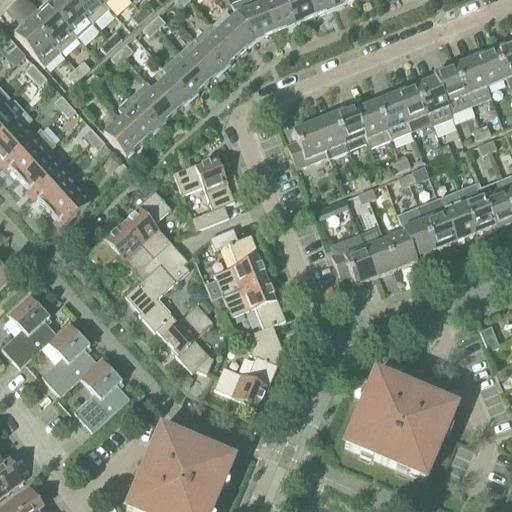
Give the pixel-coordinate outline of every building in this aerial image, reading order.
[(67,0),(55,0),(47,9),(77,42),(93,28),(67,0)] [(96,0),(67,0),(93,28),(109,14),(96,0)] [(96,0),(109,14),(115,20),(131,6),(125,0),(96,0)] [(188,5),(184,0),(179,0),(175,4),(181,11),(188,5)] [(236,17),(254,45),(274,37),(262,7),(259,0),(252,0),(231,9),(236,17)] [(283,0),(278,0),(262,7),(274,37),(295,29),(283,0)] [(283,0),(295,29),(315,21),(306,0),(283,0)] [(306,0),(315,21),(335,13),(329,0),(306,0)] [(329,0),(335,13),(355,5),(352,0),(329,0)] [(147,7),(139,15),(146,23),(155,15),(147,7)] [(47,9),(31,23),(61,57),(77,42),(47,9)] [(138,30),(146,23),(139,15),(131,23),(138,30)] [(236,17),(216,35),(238,60),(254,45),(236,17)] [(157,20),(150,27),(156,34),(164,27),(157,20)] [(31,23),(14,38),(44,72),(61,57),(31,23)] [(156,34),(150,27),(142,34),(149,41),(156,34)] [(210,29),(194,44),(222,74),(238,60),(216,35),(210,29)] [(0,50),(1,52),(10,44),(0,32),(0,50)] [(116,36),(107,44),(115,52),(123,45),(116,36)] [(17,51),(10,44),(1,52),(8,59),(17,51)] [(106,59),(115,52),(107,44),(99,51),(106,59)] [(194,44),(178,58),(206,89),(222,74),(194,44)] [(511,45),(493,53),(505,83),(511,97),(511,96),(511,45)] [(126,49),(118,56),(123,62),(131,55),(126,49)] [(24,59),(17,51),(8,59),(16,67),(24,59)] [(486,91),(505,83),(493,53),(474,61),(486,91)] [(123,62),(118,56),(110,63),(115,68),(123,62)] [(190,103),(206,89),(178,58),(162,72),(168,79),(190,103)] [(491,105),(486,91),(474,61),(454,69),(472,113),(491,105)] [(84,66),(75,73),(83,81),(91,74),(84,66)] [(26,75),(33,82),(41,75),(34,67),(26,75)] [(452,121),(472,113),(454,69),(433,78),(434,82),(435,81),(446,107),(448,111),(452,121)] [(75,89),(83,81),(75,73),(67,81),(75,89)] [(33,82),(40,90),(48,83),(41,75),(33,82)] [(94,78),(86,85),(92,91),(100,84),(94,78)] [(168,79),(152,94),(174,118),(190,103),(168,79)] [(435,81),(434,82),(415,89),(427,119),(433,132),(453,123),(452,121),(448,111),(446,107),(435,81)] [(92,91),(86,85),(79,91),(85,98),(92,91)] [(130,101),(136,108),(158,133),(174,118),(152,94),(146,87),(130,101)] [(427,119),(415,89),(395,98),(407,127),(427,119)] [(0,111),(10,103),(0,91),(0,111)] [(411,138),(407,127),(395,98),(375,106),(391,146),(411,138)] [(55,106),(62,114),(70,107),(63,99),(55,106)] [(114,115),(120,122),(142,147),(158,133),(136,108),(130,101),(114,115)] [(0,111),(0,140),(26,117),(15,105),(12,105),(10,103),(0,111)] [(370,154),(391,146),(375,106),(355,114),(365,140),(368,149),(370,154)] [(62,114),(68,122),(77,114),(70,107),(62,114)] [(365,140),(355,114),(354,110),(333,118),(349,157),(368,149),(365,140)] [(26,117),(0,140),(0,162),(4,167),(31,141),(23,132),(32,124),(26,117)] [(329,164),(349,157),(333,118),(313,127),(325,156),(326,156),(328,160),(329,164)] [(125,162),(142,147),(120,122),(103,137),(125,162)] [(295,173),(328,160),(326,156),(325,156),(313,127),(292,135),(297,146),(286,150),(295,173)] [(488,129),(479,132),(483,142),(492,139),(488,129)] [(85,138),(91,146),(100,139),(93,131),(85,138)] [(483,142),(479,132),(472,135),(476,145),(483,142)] [(4,167),(18,183),(46,158),(55,150),(40,133),(31,141),(4,167)] [(91,146),(98,154),(106,146),(100,139),(91,146)] [(493,143),(485,147),(489,157),(497,153),(493,143)] [(489,157),(485,147),(478,150),(481,160),(489,157)] [(441,151),(444,161),(451,158),(447,149),(441,151)] [(438,163),(444,161),(441,151),(434,154),(438,163)] [(33,199),(61,174),(46,158),(18,183),(33,199)] [(444,161),(448,170),(455,167),(451,158),(444,161)] [(442,173),(448,170),(444,161),(438,163),(442,173)] [(399,165),(403,174),(410,171),(406,162),(399,165)] [(182,200),(203,192),(212,215),(191,223),(196,235),(229,222),(224,210),(234,206),(217,163),(196,171),(195,169),(173,178),(182,200)] [(396,177),(403,174),(399,165),(392,167),(396,177)] [(116,174),(123,182),(131,174),(124,167),(116,174)] [(47,215),(75,190),(61,174),(33,199),(47,215)] [(405,179),(409,189),(416,186),(412,176),(405,179)] [(359,181),(362,190),(370,187),(366,178),(359,181)] [(402,192),(409,189),(405,179),(398,182),(402,192)] [(511,180),(500,185),(511,213),(511,180)] [(356,193),(362,190),(359,181),(352,183),(356,193)] [(511,227),(511,213),(500,185),(481,192),(485,203),(484,204),(494,230),(496,234),(511,227)] [(485,203),(481,192),(479,187),(458,195),(475,238),(494,230),(484,204),(485,203)] [(90,206),(75,190),(47,215),(62,231),(90,206)] [(364,195),(368,205),(376,202),(372,192),(364,195)] [(361,207),(368,205),(364,195),(358,198),(361,207)] [(475,238),(458,195),(437,203),(455,246),(475,238)] [(171,213),(155,196),(137,212),(139,214),(122,229),(159,269),(162,272),(179,257),(154,229),(171,213)] [(455,246),(437,203),(418,211),(435,254),(455,246)] [(327,211),(317,216),(320,223),(330,219),(327,211)] [(435,254),(418,211),(396,219),(403,236),(404,236),(415,262),(435,254)] [(159,269),(122,229),(106,243),(104,241),(86,258),(102,275),(119,260),(142,285),(159,269)] [(215,284),(222,300),(265,283),(257,262),(260,261),(251,239),(238,244),(233,233),(209,242),(214,254),(228,249),(237,269),(213,279),(215,284)] [(404,236),(403,236),(384,244),(396,274),(417,265),(415,262),(404,236)] [(375,282),(363,252),(365,252),(359,238),(330,250),(334,259),(331,260),(340,284),(351,279),(355,290),(375,282)] [(384,244),(365,252),(363,252),(375,282),(396,274),(384,244)] [(162,341),(178,327),(157,304),(189,274),(184,269),(188,266),(179,257),(162,272),(159,269),(142,285),(125,300),(140,317),(138,319),(154,337),(156,335),(162,341)] [(0,292),(12,281),(0,267),(0,292)] [(274,304),(265,283),(222,300),(231,322),(254,313),(263,334),(248,339),(253,350),(277,341),(272,330),(285,325),(276,303),(274,304)] [(212,305),(222,300),(215,284),(205,288),(212,305)] [(49,322),(29,299),(7,318),(22,334),(1,353),(20,374),(48,348),(48,347),(56,339),(45,326),(49,322)] [(178,327),(162,341),(177,358),(175,360),(191,378),(195,374),(206,379),(213,363),(209,362),(194,345),(213,328),(197,310),(178,327)] [(60,402),(80,383),(96,368),(96,367),(85,355),(89,350),(69,327),(56,339),(48,347),(48,348),(62,363),(41,381),(60,402)] [(487,355),(498,350),(490,330),(479,335),(487,355)] [(223,372),(214,394),(256,412),(265,391),(268,392),(277,370),(275,369),(282,353),(277,341),(253,350),(253,351),(250,359),(255,361),(246,382),(223,372)] [(74,417),(92,437),(129,404),(117,390),(122,386),(101,363),(96,367),(96,368),(80,383),(94,398),(74,417)] [(456,411),(375,377),(344,450),(425,485),(456,411)] [(212,511),(233,464),(160,433),(126,511),(212,511)] [(0,501),(23,485),(9,465),(3,469),(0,464),(0,501)] [(42,511),(28,492),(0,511),(42,511)]
